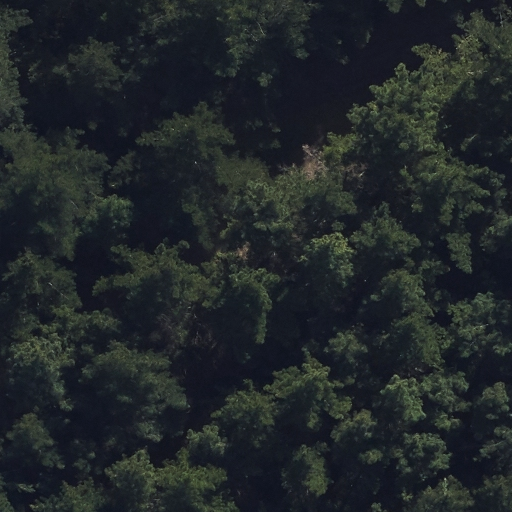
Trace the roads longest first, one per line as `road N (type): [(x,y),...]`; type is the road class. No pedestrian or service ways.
road 1 (track): [(0,176),(339,68),(511,25)]
road 2 (track): [(0,357),(103,305),(245,200),(425,47)]
